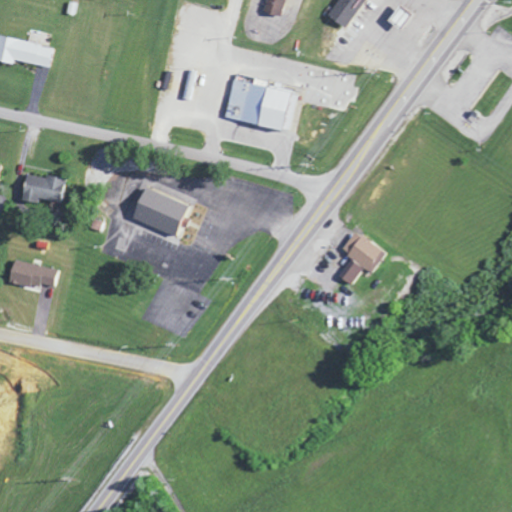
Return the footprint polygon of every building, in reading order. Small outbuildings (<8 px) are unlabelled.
[(288,0),(269,0),(266,16),(284,20),(288,0)] [(347,31),(370,0),(342,0),(329,17),(347,31)] [(0,45),(0,63),(16,67),(17,64),(55,72),(59,51),(2,39),(0,45)] [(245,75),(310,87),(302,129),(237,117),(245,75)] [(41,207),(42,202),(66,206),(70,182),(49,179),(49,181),(27,178),(24,204),(41,207)] [(136,222),(179,242),(193,211),(150,191),(136,222)] [(389,256),(358,235),(345,254),(355,261),(342,279),(355,288),(367,272),(375,277),(389,256)] [(57,292),(60,272),(14,265),(11,286),(57,292)]
